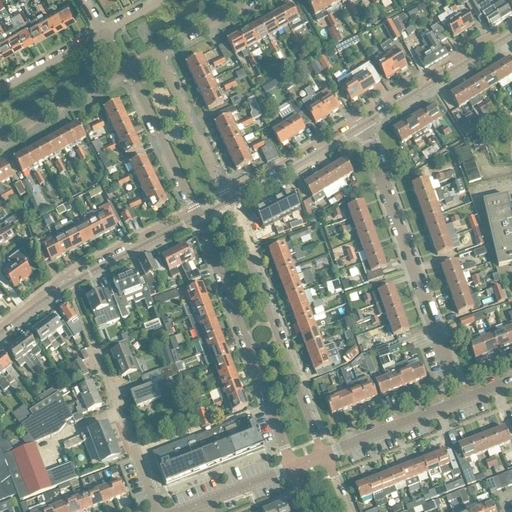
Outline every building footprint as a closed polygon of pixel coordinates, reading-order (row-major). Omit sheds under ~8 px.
[(319,0),(309,0),(306,2),(315,16),(320,13),(321,15),(326,12),(319,0)] [(330,8),(336,5),(333,0),(319,0),(326,12),(331,9),(330,8)] [(468,0),(467,1),(467,2),(472,10),(477,18),(482,15),(490,28),(501,22),(493,9),(490,3),(488,0),(482,4),(478,6),(473,0),(468,0)] [(487,0),(488,0),(490,3),(493,9),(501,22),(511,15),(506,7),(502,0),(487,0)] [(76,17),(68,4),(58,9),(64,20),(65,23),(76,17)] [(453,4),(448,7),(464,31),(474,25),(469,16),(462,6),(461,7),(455,8),(453,4)] [(291,6),(280,12),(283,16),(289,28),(291,32),(294,31),(308,23),(304,17),(299,20),(296,14),(293,9),(291,6)] [(415,7),(406,12),(410,20),(419,15),(415,7)] [(446,13),(437,18),(442,26),(445,24),(448,29),(454,38),(464,31),(448,7),(443,10),(446,13)] [(65,23),(64,20),(58,9),(48,15),(55,29),(65,23)] [(19,11),(17,12),(19,17),(24,14),(26,19),(24,20),(34,38),(35,40),(45,34),(35,16),(31,19),(29,16),(27,18),(22,10),(19,11)] [(17,12),(9,17),(14,25),(16,30),(24,43),(34,38),(24,20),(26,19),(24,14),(19,17),(17,12)] [(291,32),(290,30),(283,16),(280,12),(269,17),(278,32),(283,29),(287,35),(289,34),(291,32)] [(403,14),(398,17),(398,18),(401,22),(403,21),(405,25),(411,22),(410,20),(406,12),(403,14)] [(35,16),(45,34),(55,29),(48,15),(38,20),(36,16),(35,16)] [(269,17),(259,23),(268,39),(268,40),(271,44),(273,43),(276,41),(274,37),(272,35),(278,32),(269,17)] [(398,18),(392,21),(399,34),(405,30),(401,22),(398,18)] [(391,20),(383,24),(393,42),(401,38),(391,20)] [(259,23),(248,29),(260,50),(261,50),(257,44),(262,41),(263,42),(268,39),(259,23)] [(431,28),(435,33),(423,40),(436,62),(448,55),(440,43),(448,38),(439,23),(431,28)] [(7,29),(4,31),(6,35),(14,49),(24,43),(16,30),(14,25),(7,29)] [(405,30),(409,35),(416,31),(413,25),(405,30)] [(0,29),(0,47),(4,55),(14,49),(6,35),(4,31),(2,32),(0,29)] [(252,55),(252,54),(260,50),(248,29),(238,35),(247,52),(249,56),(250,56),(252,55)] [(423,40),(421,41),(416,33),(407,39),(425,69),(436,62),(423,40)] [(227,41),(232,50),(235,56),(241,53),(242,55),(244,58),(247,57),(249,56),(247,52),(238,35),(227,41)] [(339,35),(331,39),(334,45),(342,41),(339,35)] [(358,43),(359,43),(363,51),(369,47),(362,35),(356,38),(356,37),(355,38),(358,43)] [(358,43),(355,38),(335,48),(338,53),(358,43)] [(232,56),(230,52),(225,43),(218,47),(225,60),(232,56)] [(407,67),(402,58),(395,47),(385,54),(396,72),(399,69),(400,71),(407,67)] [(385,54),(374,60),(387,80),(393,75),(392,74),(396,72),(385,54)] [(204,63),(201,56),(186,64),(192,75),(209,67),(206,62),(204,63)] [(324,70),(331,66),(324,56),(318,60),(324,70)] [(223,57),(217,60),(220,65),(225,63),(224,60),(223,57)] [(511,62),(509,58),(499,64),(508,78),(511,75),(511,62)] [(323,71),(316,60),(309,64),(316,75),(323,71)] [(375,87),(374,85),(381,81),(369,63),(350,74),(351,75),(363,94),(375,87)] [(499,64),(490,70),(498,84),(502,82),(508,78),(499,64)] [(192,75),(197,87),(212,80),(209,73),(211,73),(209,67),(192,75)] [(490,70),(480,76),(488,90),(498,84),(490,70)] [(339,82),(346,93),(351,102),(363,94),(351,75),(339,82)] [(281,80),(287,90),(293,86),(287,76),(281,80)] [(478,97),(488,90),(480,76),(470,83),(478,97)] [(197,87),(203,99),(220,91),(217,85),(215,86),(212,80),(197,87)] [(266,83),(260,86),(265,93),(270,90),(266,83)] [(470,83),(460,89),(468,103),(472,108),(482,102),(478,97),(470,83)] [(327,117),(319,104),(319,103),(315,97),(309,88),(304,91),(308,97),(301,102),(315,124),(327,117)] [(319,104),(327,117),(339,109),(327,89),(315,97),(319,103),(319,104)] [(450,95),(458,109),(468,103),(460,89),(450,95)] [(203,99),(208,111),(223,103),(220,97),(222,96),(220,91),(203,99)] [(507,98),(503,92),(498,95),(501,101),(507,98)] [(233,106),(244,101),(240,94),(230,99),(233,106)] [(253,97),(246,101),(252,112),(250,115),(252,118),(253,120),(262,116),(253,97)] [(289,106),(277,114),(279,117),(281,119),(285,125),(293,138),(304,131),(299,122),(298,120),(303,116),(297,106),(293,101),(287,104),(289,106)] [(483,104),(493,120),(487,110),(492,107),(488,101),(483,104)] [(105,117),(107,122),(124,114),(119,102),(104,109),(107,116),(105,117)] [(493,120),(483,104),(478,107),(481,113),(488,123),(493,120)] [(220,121),(214,124),(220,135),(237,127),(234,121),(232,122),(230,116),(236,114),(237,113),(239,112),(236,105),(235,106),(226,110),(217,115),(220,121)] [(441,119),(433,105),(423,111),(431,125),(437,122),(441,119)] [(279,117),(276,111),(274,108),(271,110),(273,113),(271,114),(274,120),(279,117)] [(423,111),(413,118),(421,131),(431,125),(423,111)] [(463,116),(467,122),(473,119),(469,113),(463,116)] [(130,125),(124,114),(107,122),(110,127),(112,127),(115,133),(130,125)] [(421,131),(413,118),(403,124),(412,138),(414,142),(424,136),(421,131)] [(67,129),(76,146),(81,143),(80,141),(86,138),(78,124),(67,129)] [(393,130),(402,144),(412,138),(403,124),(393,130)] [(475,124),(463,131),(466,136),(478,129),(475,124)] [(111,141),(113,144),(114,147),(118,145),(135,137),(130,125),(115,133),(118,139),(111,141)] [(293,138),(285,125),(273,133),(281,146),(293,138)] [(237,127),(220,135),(226,147),(241,140),(238,134),(240,133),(237,127)] [(445,136),(450,132),(446,127),(441,130),(445,136)] [(71,149),(76,146),(67,129),(56,135),(65,150),(64,150),(67,154),(72,151),(71,149)] [(56,135),(46,141),(55,158),(60,155),(59,153),(64,150),(65,150),(56,135)] [(430,144),(435,141),(432,136),(431,137),(427,140),(430,144)] [(141,149),(135,137),(118,145),(121,150),(123,150),(126,156),(141,149)] [(241,140),(226,147),(231,159),(248,151),(246,146),(244,146),(241,140)] [(46,141),(35,147),(43,162),(49,159),(50,160),(55,158),(46,141)] [(266,147),(261,150),(267,163),(278,158),(270,141),(264,144),(266,147)] [(469,146),(457,150),(469,183),(481,179),(469,146)] [(35,147),(25,153),(34,169),(36,168),(39,166),(38,165),(43,162),(35,147)] [(412,148),(407,151),(408,153),(410,157),(415,153),(412,148)] [(248,151),(231,159),(237,171),(252,163),(249,157),(251,156),(248,151)] [(103,152),(98,155),(104,165),(109,162),(104,154),(104,155),(103,152)] [(25,153),(14,159),(19,168),(22,174),(28,170),(29,172),(32,170),(34,169),(25,153)] [(133,177),(150,169),(145,157),(134,162),(133,158),(123,162),(128,173),(131,172),(133,177)] [(344,160),(334,166),(342,180),(353,173),(344,160)] [(12,177),(10,172),(5,164),(0,166),(0,183),(0,184),(12,177)] [(58,169),(61,174),(60,174),(62,179),(66,177),(63,173),(66,171),(63,166),(58,169)] [(342,180),(334,166),(324,172),(332,186),(342,180)] [(150,169),(133,177),(136,183),(138,182),(141,187),(156,180),(150,169)] [(453,170),(435,177),(437,181),(438,183),(452,178),(452,176),(455,175),(453,170)] [(323,192),(332,186),(324,172),(314,178),(325,197),(326,197),(323,192)] [(312,198),(315,203),(325,197),(314,178),(304,185),(312,198)] [(432,178),(412,185),(416,197),(440,188),(438,183),(437,181),(433,182),(432,178)] [(26,191),(27,192),(33,189),(27,180),(22,183),(26,191)] [(144,200),(161,192),(156,180),(141,187),(144,194),(142,195),(144,200)] [(465,193),(461,181),(452,184),(455,191),(453,191),(455,196),(465,193)] [(27,192),(26,191),(22,183),(21,183),(21,182),(14,185),(20,197),(27,193),(26,192),(27,192)] [(358,189),(358,188),(355,182),(350,185),(354,192),(358,189)] [(449,198),(447,194),(443,195),(441,188),(440,188),(416,197),(420,209),(444,200),(449,198)] [(5,192),(8,198),(13,195),(10,189),(5,192)] [(341,190),(337,193),(341,200),(345,197),(341,190)] [(161,192),(144,200),(146,204),(143,205),(147,213),(167,204),(161,192)] [(292,192),(282,197),(291,215),(301,210),(292,192)] [(341,200),(337,193),(333,196),(337,202),(341,200)] [(472,203),(469,196),(464,198),(465,201),(460,203),(461,206),(467,204),(467,205),(472,203)] [(511,263),(511,216),(507,196),(483,201),(498,267),(511,263)] [(282,197),(273,202),(282,220),(291,215),(282,197)] [(312,216),(308,205),(312,203),(310,199),(303,203),(308,217),(312,216)] [(125,207),(127,211),(127,212),(131,221),(138,218),(133,208),(136,207),(133,202),(125,207)] [(273,202),(264,206),(273,225),(282,220),(273,202)] [(367,213),(363,202),(348,207),(351,218),(367,213)] [(93,212),(104,234),(115,228),(114,226),(120,222),(110,203),(98,209),(99,211),(94,214),(93,212)] [(436,203),(420,209),(425,220),(440,215),(438,208),(436,203)] [(256,214),(254,214),(257,220),(258,219),(264,229),(273,225),(264,206),(254,211),(256,214)] [(335,218),(341,216),(339,210),(332,212),(335,218)] [(104,234),(93,212),(82,218),(94,240),(104,234)] [(121,215),(125,224),(131,221),(127,212),(121,215)] [(371,224),(367,213),(351,218),(354,224),(345,227),(345,226),(338,229),(340,235),(347,232),(355,229),(371,224)] [(425,220),(429,232),(444,227),(440,215),(425,220)] [(7,219),(9,225),(17,222),(14,216),(7,219)] [(48,216),(43,218),(47,226),(52,224),(48,216)] [(478,228),(473,216),(467,218),(471,230),(478,228)] [(83,245),(94,240),(82,218),(77,220),(81,228),(75,231),(83,245)] [(72,223),(61,229),(72,251),(83,245),(75,231),(72,223)] [(355,229),(359,240),(375,235),(371,224),(355,229)] [(444,227),(429,232),(433,244),(448,239),(449,238),(455,236),(451,224),(444,227)] [(0,246),(14,238),(8,227),(0,232),(0,246)] [(60,239),(54,242),(62,256),(72,251),(61,229),(60,227),(55,229),(56,231),(60,239)] [(481,238),(478,228),(471,230),(475,240),(477,246),(484,244),(481,238)] [(309,235),(307,229),(289,236),(291,242),(309,235)] [(379,246),(375,235),(359,240),(363,251),(379,246)] [(40,240),(35,242),(39,249),(38,250),(45,262),(50,259),(51,262),(62,256),(54,242),(51,236),(46,239),(45,237),(40,240)] [(452,249),(459,247),(455,236),(449,238),(448,239),(433,244),(437,256),(446,253),(445,252),(452,250),(452,249)] [(287,250),(285,244),(269,250),(273,262),(289,256),(303,251),(301,245),(287,250)] [(185,245),(173,251),(181,266),(189,282),(189,283),(191,282),(201,279),(198,271),(198,270),(192,272),(188,264),(192,262),(191,261),(193,260),(192,259),(194,259),(190,251),(188,252),(186,247),(185,245)] [(383,257),(379,246),(363,251),(367,262),(383,257)] [(484,247),(473,251),(475,258),(487,254),(484,247)] [(348,257),(355,254),(353,248),(346,250),(348,257)] [(31,275),(22,262),(28,257),(22,249),(7,260),(13,268),(9,271),(8,269),(3,273),(14,288),(31,275)] [(173,251),(161,257),(169,272),(172,278),(179,274),(176,268),(181,266),(173,251)] [(303,251),(294,254),(296,260),(305,257),(303,251)] [(143,277),(151,298),(156,295),(153,289),(157,287),(151,275),(157,271),(159,274),(165,271),(159,258),(153,261),(150,256),(139,262),(145,276),(143,277)] [(289,256),(273,262),(278,274),(294,268),(289,256)] [(362,264),(368,282),(368,283),(384,277),(381,270),(387,268),(383,257),(367,262),(362,264)] [(445,279),(461,273),(476,268),(474,262),(467,265),(465,264),(465,263),(464,263),(465,264),(458,266),(457,261),(441,267),(445,279)] [(302,274),(297,276),(294,268),(278,274),(283,287),(298,281),(303,279),(312,276),(309,269),(302,272),(302,274)] [(135,272),(124,277),(132,297),(135,304),(145,301),(148,308),(154,306),(151,298),(148,291),(143,293),(139,282),(138,280),(135,272)] [(479,275),(471,277),(473,282),(481,280),(480,279),(486,277),(484,272),(478,275),(479,275)] [(445,279),(450,291),(465,285),(461,273),(445,279)] [(312,276),(303,279),(306,285),(306,284),(314,282),(314,281),(312,276)] [(124,277),(113,281),(116,289),(117,290),(121,302),(116,304),(122,319),(129,316),(125,308),(129,307),(126,300),(132,297),(124,277)] [(331,283),(334,292),(341,289),(338,280),(331,283)] [(287,299),(303,293),(298,281),(283,287),(287,299)] [(191,303),(207,297),(202,285),(186,290),(191,303)] [(454,302),(469,297),(465,285),(450,291),(454,302)] [(497,303),(505,301),(499,286),(485,291),(487,297),(494,294),(497,303)] [(397,298),(393,287),(378,292),(382,303),(397,298)] [(107,324),(116,321),(119,319),(108,290),(105,291),(105,289),(97,292),(97,294),(87,298),(96,320),(104,317),(107,324)] [(156,304),(172,298),(173,299),(181,296),(179,289),(170,292),(154,298),(156,304)] [(311,300),(310,297),(308,291),(303,293),(287,299),(292,311),(308,305),(312,303),(311,300)] [(365,303),(371,301),(369,294),(363,297),(365,303)] [(207,297),(191,303),(185,305),(189,317),(211,309),(207,297)] [(323,306),(320,297),(311,300),(312,303),(315,309),(323,306)] [(454,302),(458,314),(474,309),(469,297),(454,302)] [(382,303),(376,305),(380,316),(385,314),(401,309),(397,298),(382,303)] [(292,311),(296,323),(312,317),(308,305),(292,311)] [(69,306),(59,312),(67,324),(66,325),(74,337),(83,331),(77,318),(69,306)] [(483,312),(485,317),(496,312),(495,307),(483,312)] [(211,309),(189,317),(194,329),(200,327),(216,321),(211,309)] [(405,320),(401,309),(385,314),(389,325),(405,320)] [(356,324),(364,321),(360,311),(352,314),(356,324)] [(472,316),(471,316),(474,323),(474,324),(478,323),(486,320),(485,317),(483,312),(472,316)] [(167,315),(161,317),(165,327),(170,325),(167,315)] [(471,316),(460,320),(460,321),(461,324),(462,326),(462,328),(474,323),(471,316)] [(61,329),(68,340),(73,337),(65,326),(62,328),(53,317),(43,324),(60,347),(65,343),(60,337),(57,333),(57,334),(56,333),(61,329)] [(322,328),(330,324),(328,318),(314,323),(312,317),(296,323),(301,335),(317,329),(322,327),(322,328)] [(377,317),(370,319),(373,325),(379,323),(377,317)] [(159,320),(144,325),(146,333),(162,327),(159,320)] [(409,331),(405,320),(389,325),(393,336),(409,331)] [(194,329),(194,330),(190,332),(194,342),(199,341),(199,342),(205,340),(220,334),(216,321),(200,327),(194,329)] [(51,345),(55,350),(60,347),(43,324),(32,332),(41,344),(46,350),(51,345)] [(170,325),(165,327),(168,336),(174,334),(170,325)] [(511,349),(501,325),(495,328),(495,327),(490,329),(498,351),(503,349),(504,352),(511,349)] [(301,335),(305,348),(321,342),(317,329),(301,335)] [(498,351),(490,329),(490,330),(490,329),(485,331),(487,337),(481,340),(487,355),(498,351)] [(165,337),(163,330),(151,334),(154,341),(165,337)] [(350,345),(355,344),(350,331),(344,333),(348,346),(350,345)] [(121,335),(124,341),(128,339),(130,338),(128,332),(121,335)] [(205,340),(199,342),(203,354),(209,351),(225,346),(220,334),(205,340)] [(479,335),(467,339),(469,344),(475,360),(479,358),(481,360),(487,358),(486,355),(487,355),(481,340),(479,335)] [(17,343),(41,375),(38,371),(43,367),(35,357),(41,353),(28,336),(17,343)] [(174,337),(169,339),(174,351),(179,349),(174,337)] [(113,357),(112,358),(115,366),(135,358),(128,340),(124,342),(120,343),(115,345),(117,351),(114,352),(115,356),(113,357)] [(321,342),(305,348),(310,360),(326,354),(336,350),(336,349),(336,350),(333,343),(323,347),(321,342)] [(41,375),(17,343),(7,351),(16,363),(20,368),(25,364),(33,374),(34,374),(37,377),(41,375)] [(345,356),(350,362),(359,355),(355,344),(350,345),(352,350),(345,356)] [(390,354),(391,355),(396,353),(396,356),(403,353),(399,344),(389,348),(387,346),(390,354)] [(403,353),(403,355),(410,352),(412,357),(417,355),(412,344),(401,349),(399,344),(403,353)] [(387,346),(387,345),(384,346),(384,347),(376,350),(379,358),(390,354),(387,346)] [(168,346),(159,349),(166,368),(175,364),(173,358),(171,352),(168,346)] [(209,351),(203,354),(205,359),(204,359),(207,366),(214,364),(229,358),(225,346),(209,351)] [(89,358),(85,350),(80,352),(85,360),(89,358)] [(339,356),(336,350),(326,354),(310,360),(315,372),(331,366),(328,360),(339,356)] [(362,354),(351,365),(353,369),(366,364),(363,358),(362,354)] [(0,356),(0,372),(1,375),(6,372),(8,375),(14,370),(11,367),(11,366),(2,355),(0,356)] [(363,358),(366,364),(370,374),(375,372),(372,365),(373,365),(369,356),(363,358)] [(135,358),(115,366),(119,375),(120,375),(121,379),(127,376),(129,382),(143,376),(135,358)] [(229,358),(214,364),(219,376),(234,370),(229,358)] [(80,360),(70,366),(78,380),(88,374),(80,360)] [(414,383),(409,369),(406,361),(395,366),(403,387),(414,383)] [(181,362),(175,364),(178,371),(178,372),(184,370),(181,362)] [(166,368),(159,371),(150,374),(141,377),(145,388),(130,393),(136,409),(161,399),(154,381),(161,378),(178,371),(175,364),(166,368)] [(420,364),(409,369),(414,383),(426,378),(420,364)] [(351,365),(340,370),(343,377),(348,375),(346,372),(353,369),(351,365)] [(383,370),(386,378),(392,392),(403,387),(395,366),(383,370)] [(219,376),(223,388),(238,382),(234,370),(219,376)] [(1,375),(0,372),(0,387),(4,392),(11,387),(5,379),(1,375)] [(10,375),(5,379),(11,387),(16,394),(21,390),(10,375)] [(369,377),(357,381),(365,402),(377,397),(369,377)] [(205,381),(207,387),(215,384),(213,378),(205,381)] [(375,382),(381,396),(392,392),(386,378),(375,382)] [(357,381),(346,386),(349,392),(354,406),(365,402),(357,381)] [(59,382),(51,387),(52,389),(55,395),(58,393),(64,389),(59,382)] [(221,399),(213,402),(214,405),(228,400),(243,394),(238,382),(223,388),(217,390),(217,391),(219,396),(220,396),(221,399)] [(83,401),(93,397),(97,395),(92,384),(72,392),(75,398),(81,396),(83,401)] [(52,389),(47,392),(51,398),(56,395),(55,395),(52,389)] [(338,397),(335,391),(324,396),(332,415),(343,411),(338,397)] [(349,392),(338,397),(343,411),(354,406),(349,392)] [(2,431),(0,432),(0,450),(4,456),(2,456),(20,501),(58,486),(58,487),(69,482),(76,480),(75,479),(78,478),(72,463),(64,467),(46,473),(35,444),(58,434),(64,428),(66,425),(65,423),(73,419),(72,418),(70,414),(67,408),(61,398),(58,393),(55,395),(56,395),(51,398),(29,412),(32,417),(29,418),(28,417),(27,415),(26,414),(17,419),(16,420),(28,437),(23,440),(28,446),(16,451),(2,431)] [(248,407),(243,394),(228,400),(232,412),(233,412),(248,407)] [(78,408),(77,409),(79,414),(75,415),(72,417),(73,418),(72,418),(73,419),(75,423),(84,420),(82,414),(101,406),(97,395),(93,397),(83,401),(76,403),(78,408)] [(258,433),(251,416),(195,437),(207,470),(264,448),(259,435),(260,435),(259,433),(258,433)] [(208,418),(200,421),(200,422),(202,428),(211,425),(208,418)] [(89,433),(81,436),(84,443),(91,440),(101,464),(110,461),(120,457),(107,425),(98,429),(89,433)] [(510,442),(508,437),(504,427),(493,432),(499,447),(510,442)] [(487,452),(499,447),(493,432),(481,437),(487,452)] [(81,436),(63,444),(66,451),(84,443),(81,436)] [(207,470),(195,437),(194,436),(153,453),(166,486),(207,470)] [(475,456),(487,452),(481,437),(469,441),(475,456)] [(476,482),(475,479),(469,465),(472,464),(470,458),(475,456),(469,441),(458,446),(464,460),(459,462),(458,462),(467,485),(476,482)] [(0,501),(17,495),(2,456),(4,456),(0,450),(0,501)] [(445,451),(433,455),(441,475),(442,476),(451,473),(453,478),(459,475),(450,450),(445,452),(445,451)] [(430,480),(441,475),(433,455),(422,460),(430,480)] [(430,480),(422,460),(411,464),(416,478),(427,474),(430,480)] [(406,463),(399,466),(405,482),(411,480),(413,486),(413,485),(418,483),(416,478),(411,464),(407,466),(406,463)] [(393,471),(389,473),(394,487),(405,482),(399,466),(392,468),(393,471)] [(389,473),(377,477),(383,491),(385,497),(390,495),(396,493),(394,487),(389,473)] [(508,487),(503,474),(497,477),(502,489),(508,487)] [(372,495),(375,503),(386,498),(383,491),(377,477),(366,482),(372,495)] [(497,477),(492,479),(497,491),(502,489),(497,477)] [(497,491),(492,479),(486,481),(491,493),(497,491)] [(69,482),(71,486),(72,488),(78,486),(76,480),(69,482)] [(121,481),(111,485),(110,486),(115,500),(126,495),(121,481)] [(71,486),(69,482),(58,487),(60,491),(71,486)] [(360,500),(370,496),(372,495),(366,482),(355,486),(360,500)] [(479,484),(475,485),(470,487),(473,493),(482,490),(479,484)] [(448,493),(445,485),(434,490),(437,497),(448,493)] [(98,490),(104,504),(115,500),(110,486),(98,490)] [(431,499),(427,489),(421,491),(426,501),(431,499)] [(87,494),(92,508),(104,504),(98,490),(87,494)] [(464,490),(458,492),(463,504),(469,502),(464,490)] [(74,494),(76,499),(80,511),(82,511),(92,508),(87,494),(82,496),(80,491),(74,494)] [(48,493),(43,495),(46,503),(51,501),(50,499),(48,493)] [(415,498),(412,499),(413,503),(415,508),(421,506),(426,504),(425,501),(424,498),(416,502),(415,498)] [(80,511),(76,499),(65,503),(68,511),(80,511)] [(477,504),(480,511),(494,511),(490,499),(477,504)] [(0,504),(0,511),(3,511),(8,510),(8,511),(12,511),(9,501),(0,504)] [(47,510),(42,511),(55,511),(53,507),(51,501),(46,503),(45,503),(47,510)] [(283,503),(273,507),(275,511),(293,511),(292,510),(289,501),(283,503)] [(428,511),(436,509),(435,506),(433,501),(426,504),(421,506),(423,511),(428,511)] [(20,504),(23,511),(42,511),(41,511),(29,511),(26,502),(20,504)] [(68,511),(65,503),(53,507),(55,511),(68,511)] [(415,508),(414,505),(413,503),(405,506),(408,511),(415,508)]
